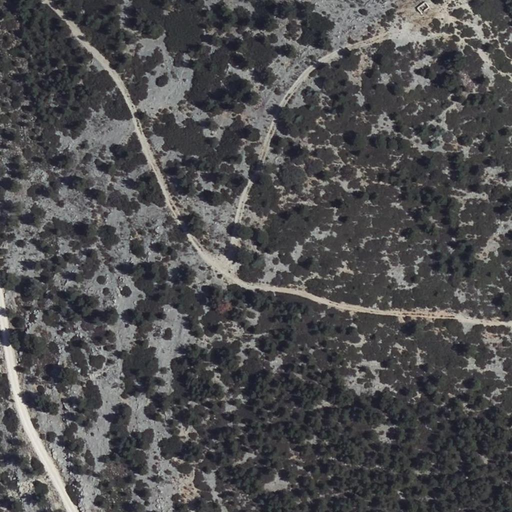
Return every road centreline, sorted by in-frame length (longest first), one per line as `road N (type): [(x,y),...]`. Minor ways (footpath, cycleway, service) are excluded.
road 1 (track): [(48,0),(128,88),(146,144),(199,247),(235,279),(303,290),(333,305),(511,323)]
road 2 (track): [(224,269),(293,91),(333,54),(401,33)]
road 3 (track): [(0,296),(25,421),(73,511)]
